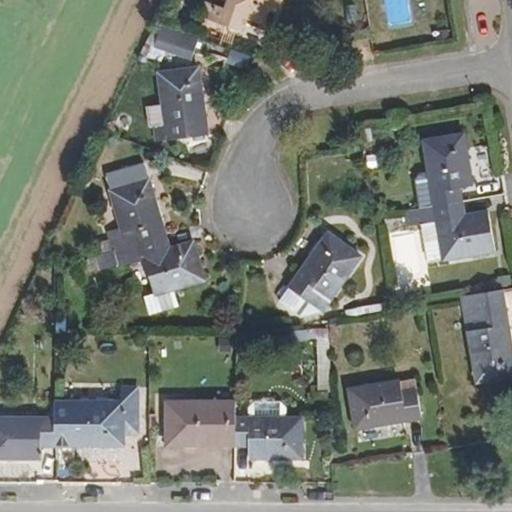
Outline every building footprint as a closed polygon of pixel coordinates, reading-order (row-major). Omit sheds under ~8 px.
[(269,18),(274,5),(275,0),(233,0),(231,7),(212,1),(208,15),(244,25),(249,11),(269,18)] [(275,0),(274,5),(286,9),(289,0),(275,0)] [(160,26),(151,55),(164,59),(169,47),(196,56),(201,39),(160,26)] [(166,126),(155,130),(159,144),(214,131),(196,66),(153,77),(161,108),(166,126)] [(151,131),(155,130),(166,126),(161,108),(147,111),(151,131)] [(407,208),(458,199),(455,185),(468,182),(460,136),(417,143),(424,189),(404,193),(407,208)] [(110,260),(167,244),(147,172),(102,184),(117,238),(102,243),(104,252),(91,255),(92,265),(105,261),(110,260)] [(459,213),(458,199),(407,208),(397,210),(399,223),(409,222),(428,219),(434,254),(488,246),(482,209),(459,213)] [(426,256),(434,254),(428,219),(409,222),(411,229),(415,230),(419,251),(416,252),(419,260),(426,259),(426,256)] [(325,226),(275,292),(295,308),(318,306),(360,252),(325,226)] [(171,257),(167,244),(110,260),(114,277),(141,272),(149,307),(171,302),(202,294),(193,252),(171,257)] [(92,265),(90,265),(92,278),(109,274),(105,261),(92,265)] [(511,377),(511,354),(501,293),(461,299),(475,384),(511,377)] [(173,311),(171,302),(149,307),(140,309),(144,326),(175,320),(175,316),(176,316),(175,310),(173,311)] [(357,432),(421,422),(414,387),(403,389),(402,382),(349,390),(357,432)] [(45,412),(44,445),(115,446),(116,435),(116,407),(131,406),(132,391),(116,391),(115,402),(44,402),(45,412)] [(164,448),(232,449),(232,410),(232,398),(164,398),(164,448)] [(116,407),(116,435),(130,435),(131,406),(116,407)] [(232,410),(232,449),(245,450),(245,459),(296,459),(296,413),(232,410)] [(34,445),(44,445),(45,412),(0,411),(0,454),(34,454),(34,445)]
